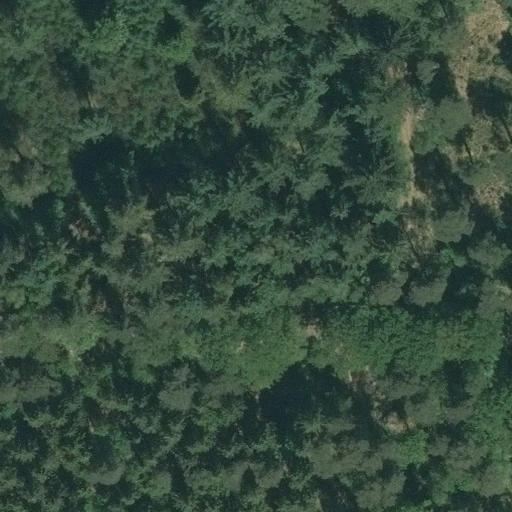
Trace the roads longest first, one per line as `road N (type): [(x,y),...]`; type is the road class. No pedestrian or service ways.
road 1 (track): [(0,342),(355,342)]
road 2 (track): [(413,342),(409,0)]
road 3 (track): [(511,495),(377,409),(355,342)]
